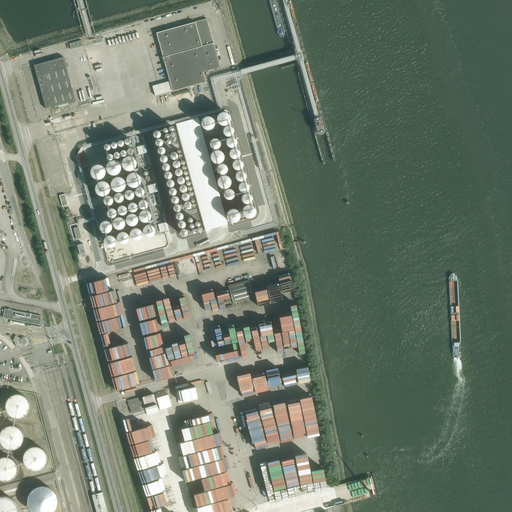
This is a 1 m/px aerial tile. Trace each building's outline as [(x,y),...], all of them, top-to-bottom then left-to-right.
[(206,19),(155,33),(169,82),(172,92),(200,83),(205,82),(202,73),(220,68),(206,19)] [(63,57),(34,65),(46,109),(68,103),(75,101),(63,57)] [(220,112),(219,113),(217,115),(217,117),(216,118),(217,120),(217,122),(219,124),(220,125),(222,125),(224,125),(226,125),(228,124),(229,122),(230,120),(230,119),(230,117),(229,115),(228,113),(226,112),(224,112),(222,112),(220,112)] [(205,117),(203,118),(202,119),(201,121),(201,123),(201,125),(202,126),(203,128),(205,129),(206,130),(208,130),(210,129),(212,128),(213,126),(214,125),(214,123),(214,121),(213,119),(212,118),(210,117),(208,116),(206,116),(205,117)] [(197,118),(175,124),(205,231),(227,225),(197,118)] [(224,127),(223,128),(223,129),(222,130),(222,132),(223,133),(224,134),(225,135),(226,136),(228,136),(229,136),(230,135),(232,134),(232,133),(233,132),(233,130),(233,129),(232,128),(231,127),(230,126),(228,125),(227,125),(225,126),(224,127)] [(227,138),(226,139),(226,140),(225,142),(225,143),(226,144),(227,146),(228,146),(229,147),(231,147),(232,147),(234,146),(235,145),(235,144),(236,143),(236,141),(236,140),(235,139),(234,138),(233,137),(231,137),(230,137),(228,137),(227,138)] [(211,139),(210,140),(209,142),(209,143),(209,144),(210,146),(211,147),(212,148),(213,148),(214,149),(216,148),(217,148),(218,147),(219,146),(220,144),(220,143),(219,141),(219,140),(218,139),(216,138),(215,138),(214,138),(212,138),(211,139)] [(230,149),(229,150),(229,151),(229,153),(229,154),(229,156),(230,157),(231,158),(233,158),(234,158),(235,158),(237,157),(238,157),(239,155),(239,154),(239,153),(239,151),(238,150),(237,149),(236,148),(235,148),(233,148),(232,148),(230,149)] [(214,150),(212,151),(211,153),(210,154),(210,156),(210,158),(211,160),(212,161),(214,162),(216,163),(217,163),(219,162),(221,161),(222,160),(223,158),(223,156),(223,154),(222,153),(221,151),(219,150),(218,150),(216,150),(214,150)] [(125,156),(124,157),(123,159),(122,160),(121,162),(121,163),(121,165),(122,167),(123,168),(124,169),(126,170),(128,170),(129,170),(131,170),(133,169),(134,168),(135,167),(136,165),(136,163),(136,162),(135,160),(135,159),(133,157),(132,156),(130,156),(129,156),(127,156),(125,156)] [(233,160),(232,161),(232,162),(232,164),(232,165),(232,167),(233,168),(234,169),(236,169),(237,169),(238,169),(240,169),(241,168),(242,167),(242,165),(242,164),(242,162),(241,161),(240,160),(239,159),(238,159),(236,159),(235,159),(233,160)] [(110,161),(108,161),(107,163),(106,164),(106,166),(106,168),(106,169),(107,171),(108,172),(109,173),(111,174),(112,174),(114,174),(116,174),(117,173),(119,172),(120,171),(120,169),(121,168),(121,166),(120,164),(119,163),(118,161),(117,161),(115,160),(113,160),(112,160),(110,161)] [(218,164),(217,165),(216,167),(216,168),(216,170),(217,171),(218,172),(219,173),(220,174),(221,174),(223,174),(224,173),(225,172),(226,171),(227,169),(227,168),(226,167),(226,165),(225,164),(223,164),(222,163),(221,163),(219,164),(218,164)] [(94,165),(93,166),(92,167),(91,169),(90,170),(90,172),(90,174),(91,175),(92,177),(94,178),(95,178),(97,179),(98,179),(100,178),(102,178),(103,177),(104,175),(105,174),(105,172),(105,170),(104,169),(104,167),(102,166),(101,165),(99,164),(98,164),(96,164),(94,165)] [(237,171),(236,172),(235,174),(235,175),(235,177),(235,178),(236,179),(237,180),(239,181),(240,181),(242,181),(243,180),(244,179),(245,178),(245,176),(245,175),(245,174),(244,172),(243,171),(242,171),(241,170),(239,170),(238,171),(237,171)] [(130,173),(128,174),(127,175),(126,177),(126,178),(126,180),(126,182),(127,183),(128,185),(129,186),(131,187),(132,187),(134,187),(136,187),(137,186),(138,185),(140,183),(140,182),(141,180),(140,178),(140,177),(139,175),(138,174),(136,173),(135,172),(133,172),(131,172),(130,173)] [(221,175),(219,176),(218,178),(217,179),(217,181),(217,183),(218,185),(219,186),(221,188),(222,188),(224,188),(226,188),(228,187),(229,185),(230,183),(230,181),(230,180),(229,178),(228,176),(226,175),(224,175),(223,175),(221,175)] [(114,177),(113,178),(112,179),(111,181),(110,182),(110,184),(111,186),(111,187),(112,189),(114,190),(115,191),(117,191),(119,191),(120,191),(122,190),(123,189),(124,187),(125,186),(125,184),(125,183),(125,181),(124,179),(123,178),(121,177),(119,177),(118,176),(116,177),(114,177)] [(99,182),(97,183),(96,184),(95,185),(95,187),(95,189),(95,190),(96,192),(97,193),(98,194),(100,195),(101,196),(103,196),(105,195),(106,194),(108,193),(109,192),(109,190),(110,189),(109,187),(109,185),(108,184),(107,183),(105,182),(104,181),(102,181),(100,181),(99,182)] [(240,183),(239,184),(238,185),(238,186),(238,188),(238,189),(239,190),(240,191),(242,192),(243,192),(245,192),(246,191),(247,190),(248,189),(248,188),(248,186),(248,185),(247,183),(246,182),(245,182),(244,181),(242,181),(241,182),(240,183)] [(138,187),(137,187),(136,188),(135,188),(135,189),(134,191),(134,192),(135,193),(135,194),(136,195),(137,196),(138,196),(139,196),(141,196),(142,196),(143,195),(144,194),(144,193),(144,191),(144,190),(144,189),(143,188),(142,187),(141,187),(140,186),(138,187)] [(225,190),(224,191),(223,192),(223,193),(223,195),(224,196),(225,197),(226,198),(227,199),(228,199),(230,199),(231,198),(232,197),(233,196),(234,195),(234,193),(233,192),(233,191),(232,189),(230,189),(229,188),(228,188),(226,189),(225,190)] [(128,189),(127,190),(126,190),(125,191),(124,192),(124,194),(124,195),(124,196),(125,197),(126,198),(127,199),(128,199),(129,199),(130,199),(131,199),(132,198),(133,197),(134,196),(134,194),(134,193),(133,192),(133,191),(132,190),(130,190),(129,189),(128,189)] [(118,192),(116,193),(115,193),(114,194),(114,195),(114,196),(113,198),(114,199),(114,200),(115,201),(116,202),(117,202),(119,202),(120,202),(121,201),(122,201),(123,200),(123,198),(123,197),(123,196),(123,195),(122,194),(121,193),(120,192),(119,192),(118,192)] [(243,194),(242,195),(241,196),(241,198),(241,199),(242,200),(242,202),(244,203),(245,203),(246,203),(248,203),(249,202),(250,202),(251,200),(251,199),(252,198),(251,196),(251,195),(250,194),(248,193),(247,193),(245,193),(244,193),(243,194)] [(68,205),(65,194),(59,196),(62,207),(63,207),(68,205)] [(107,195),(106,195),(105,196),(104,197),(104,198),(103,199),(103,200),(104,202),(104,203),(105,204),(106,204),(107,205),(108,205),(110,205),(111,204),(112,203),(113,202),(113,201),(113,200),(113,199),(113,198),(112,197),(111,196),(110,195),(109,195),(107,195)] [(142,199),(141,199),(139,200),(139,201),(138,202),(138,203),(138,205),(138,206),(138,207),(139,208),(140,208),(142,209),(143,209),(144,209),(145,208),(146,207),(147,206),(147,205),(148,204),(147,203),(147,202),(146,201),(145,200),(144,199),(143,199),(142,199)] [(131,202),(130,202),(129,203),(128,204),(128,205),(127,206),(127,207),(128,209),(128,210),(129,211),(130,211),(131,212),(132,212),(134,212),(135,211),(136,210),(137,209),(137,208),(137,207),(137,206),(137,205),(136,204),(135,203),(134,202),(133,202),(131,202)] [(245,204),(244,206),(243,207),(242,209),(241,211),(242,213),(242,214),(244,216),(245,217),(247,217),(249,217),(251,217),(253,216),(254,214),(255,213),(255,211),(255,209),(254,207),(253,206),(251,205),(249,204),(247,204),(245,204)] [(121,205),(120,205),(119,206),(118,207),(117,208),(117,209),(117,210),(117,211),(118,213),(119,214),(120,214),(121,215),(122,215),(123,214),(124,214),(125,213),(126,212),(127,211),(127,210),(127,209),(126,207),(125,206),(124,206),(123,205),(122,205),(121,205)] [(111,208),(109,208),(108,209),(108,210),(107,211),(107,212),(107,213),(107,214),(107,215),(108,216),(109,217),(111,217),(112,217),(113,217),(114,217),(115,216),(116,215),(116,214),(116,213),(116,211),(116,210),(115,209),(114,208),(113,208),(112,208),(111,208)] [(230,209),(228,210),(227,211),(226,213),(226,215),(226,217),(227,219),(228,220),(230,221),(232,222),(234,222),(236,221),(237,220),(238,219),(239,217),(240,215),(239,213),(239,211),(237,210),(236,209),(234,208),(232,208),(230,209)] [(144,209),(142,210),(140,211),(139,212),(138,214),(138,216),(139,217),(139,219),(140,220),(142,221),(144,222),(145,222),(147,221),(149,220),(150,219),(150,217),(151,216),(150,214),(150,212),(149,211),(147,210),(145,209),(144,209)] [(131,213),(129,213),(127,214),(126,216),(126,217),(125,219),(126,221),(126,222),(128,224),(129,225),(131,225),(133,225),(134,225),(136,224),(137,222),(138,221),(138,219),(138,217),(137,216),(136,214),(134,213),(132,213),(131,213)] [(117,217),(116,217),(114,218),(113,219),(112,221),(112,223),(112,224),(113,226),(114,227),(116,228),(118,229),(119,229),(121,228),(123,227),(124,226),(124,224),(125,223),(124,221),(124,219),(122,218),(121,217),(119,216),(117,217)] [(79,220),(70,222),(72,234),(81,232),(79,220)] [(104,220),(103,221),(101,222),(100,223),(99,225),(99,226),(99,228),(100,230),(101,231),(103,232),(105,232),(106,232),(108,232),(110,231),(111,230),(111,228),(112,226),(111,224),(111,223),(109,222),(108,221),(106,220),(104,220)] [(148,224),(146,225),(144,226),(143,227),(142,229),(142,230),(143,232),(143,234),(144,235),(146,236),(148,236),(149,236),(151,236),(153,235),(154,234),(154,232),(155,230),(154,228),(154,227),(153,226),(151,225),(149,224),(148,224)] [(135,228),(133,228),(131,229),(130,230),(130,232),(129,234),(130,236),(130,237),(132,239),(133,239),(135,240),(137,240),(138,239),(140,238),(141,237),(142,235),(142,234),(142,232),(141,230),(140,229),(138,228),(136,228),(135,228)] [(121,231),(120,232),(118,233),(117,234),(116,236),(116,237),(116,239),(117,241),(118,242),(120,243),(122,244),(123,244),(125,243),(127,242),(128,241),(128,239),(129,237),(128,236),(128,234),(126,233),(125,232),(123,231),(121,231)] [(108,235),(107,235),(105,236),(104,238),(103,239),(103,241),(103,243),(104,244),(105,246),(107,247),(109,247),(110,247),(112,246),(114,245),(115,244),(115,243),(116,241),(115,239),(115,237),(113,236),(112,235),(110,235),(108,235)] [(215,248),(209,250),(211,259),(217,258),(215,248)] [(154,265),(156,274),(177,269),(177,271),(190,269),(189,265),(203,262),(201,252),(194,253),(195,255),(167,261),(167,262),(154,265)] [(127,287),(130,300),(153,295),(149,278),(156,277),(153,266),(129,271),(132,286),(127,287)] [(285,287),(292,285),(288,266),(282,268),(283,276),(277,277),(277,279),(270,280),(273,292),(286,289),(285,287)] [(226,277),(214,279),(215,287),(222,286),(226,303),(231,302),(230,297),(227,297),(227,295),(229,295),(226,277)] [(202,297),(208,296),(204,278),(198,280),(202,297)] [(194,292),(200,291),(197,281),(191,282),(194,292)] [(248,281),(228,287),(233,304),(252,299),(248,281)] [(206,285),(212,306),(218,305),(212,284),(206,285)] [(179,292),(181,301),(187,299),(185,290),(179,292)] [(161,295),(155,296),(158,313),(163,312),(161,295)] [(3,318),(40,325),(41,316),(5,309),(3,318)] [(295,372),(307,371),(300,319),(288,320),(295,372)] [(262,347),(282,346),(281,322),(274,322),(274,325),(267,325),(268,333),(261,333),(262,347)] [(144,336),(153,333),(152,329),(150,329),(149,324),(150,324),(149,323),(141,325),(144,336)] [(197,327),(191,328),(195,346),(207,344),(203,323),(197,325),(197,327)] [(166,345),(171,344),(168,331),(162,333),(166,345)] [(247,352),(254,351),(252,334),(245,335),(245,331),(239,331),(241,353),(247,352)] [(27,343),(27,342),(27,341),(26,340),(25,339),(24,338),(23,338),(22,339),(21,340),(19,338),(16,336),(15,336),(15,337),(14,337),(14,338),(14,339),(14,340),(13,341),(13,342),(15,342),(15,343),(15,344),(16,345),(16,346),(16,347),(17,347),(17,348),(18,348),(20,346),(21,346),(21,347),(22,347),(23,347),(24,347),(25,347),(26,347),(25,345),(26,344),(27,343)] [(154,336),(138,340),(140,352),(157,348),(154,336)] [(165,375),(162,362),(144,366),(148,380),(165,375)] [(242,371),(245,387),(256,385),(254,375),(253,369),(248,370),(249,376),(248,376),(249,379),(245,379),(244,370),(242,371)] [(122,381),(122,371),(113,372),(114,382),(122,381)] [(198,400),(210,398),(204,374),(192,377),(198,400)] [(29,404),(29,402),(28,400),(27,397),(25,395),(24,394),(21,393),(19,392),(17,392),(14,392),(12,392),(10,393),(8,395),(6,397),(5,399),(4,401),(4,404),(4,406),(5,409),(6,411),(7,413),(9,414),(12,416),(13,416),(16,416),(17,416),(20,416),(22,415),(25,413),(26,412),(28,410),(29,407),(29,404)] [(128,401),(131,413),(143,410),(140,397),(128,401)] [(262,423),(274,421),(272,409),(276,408),(276,406),(284,404),(283,399),(271,401),(271,402),(258,404),(260,413),(254,414),(255,418),(249,419),(251,434),(264,432),(262,423)] [(222,419),(210,421),(215,444),(217,443),(216,440),(219,440),(220,444),(227,443),(222,419)] [(23,436),(23,434),(23,431),(21,429),(20,427),(18,426),(16,425),(14,424),(11,423),(9,424),(7,424),(4,425),(3,427),(1,429),(0,430),(0,441),(1,442),(2,444),(3,445),(6,447),(9,448),(11,448),(13,448),(16,447),(18,446),(20,445),(21,443),(22,440),(23,438),(23,436)] [(47,457),(47,456),(47,454),(46,452),(45,450),(43,448),(42,447),(40,446),(38,445),(35,445),(33,445),(31,446),(29,447),(27,449),(26,450),(25,452),(25,454),(24,456),(25,458),(25,461),(26,463),(28,464),(29,466),(31,467),(33,467),(35,468),(37,468),(40,467),(42,466),(43,465),(45,463),(46,461),(47,459),(47,457)] [(321,453),(309,455),(315,487),(322,486),(322,483),(327,482),(321,453)] [(17,467),(17,464),(16,462),(15,460),(14,458),(12,457),(10,455),(8,455),(5,454),(2,455),(1,455),(0,455),(0,477),(2,478),(4,479),(7,479),(9,478),(11,477),(13,475),(15,473),(16,471),(17,469),(17,467)] [(58,500),(58,499),(57,496),(57,494),(55,491),(54,489),(52,487),(49,486),(46,484),(43,484),(40,484),(37,485),(35,486),(32,488),(30,490),(29,493),(28,496),(27,498),(27,501),(28,505),(29,507),(31,509),(33,511),(34,511),(50,511),(53,510),(55,508),(57,505),(57,502),(58,500)] [(92,495),(91,495),(96,511),(107,511),(103,492),(100,493),(96,494),(92,495)] [(19,511),(19,510),(19,507),(18,504),(17,501),(15,499),(12,497),(10,495),(7,494),(4,494),(1,494),(0,494),(0,511),(19,511)] [(242,511),(239,494),(234,495),(235,497),(228,498),(230,511),(242,511)]
